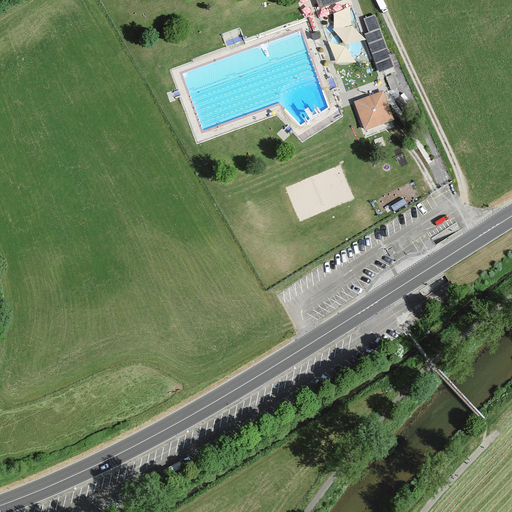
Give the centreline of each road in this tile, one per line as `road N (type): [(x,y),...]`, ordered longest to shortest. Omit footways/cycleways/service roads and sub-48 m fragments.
road 1 (primary): [(0,506),(206,407),(511,216)]
road 2 (track): [(511,305),(405,386),(306,511)]
road 3 (track): [(466,211),(447,147),(379,0)]
road 4 (track): [(425,511),(511,420)]
